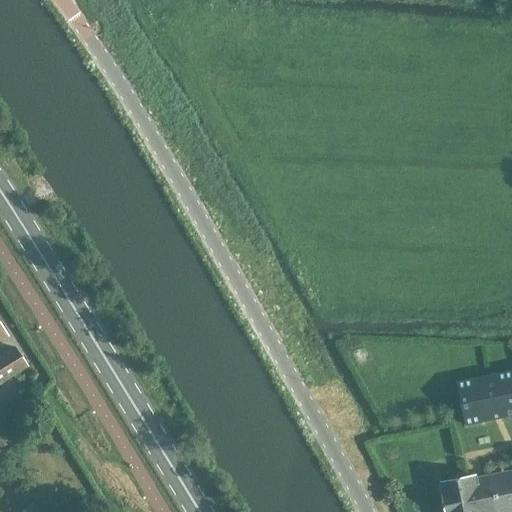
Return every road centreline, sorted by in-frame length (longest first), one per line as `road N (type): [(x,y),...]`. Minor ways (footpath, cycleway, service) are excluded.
road 1 (unclassified): [(365,511),(116,81),(59,0)]
road 2 (tertiary): [(200,511),(0,191)]
